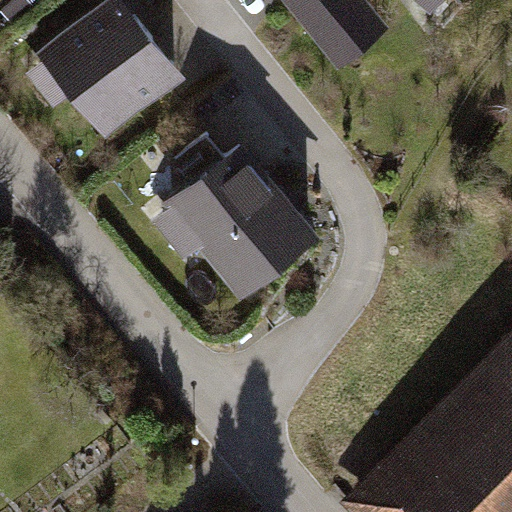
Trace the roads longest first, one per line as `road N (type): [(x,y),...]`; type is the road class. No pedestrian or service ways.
road 1 (residential): [(237,423),(359,284),(369,254),(363,215),(342,176),(200,0)]
road 2 (residential): [(0,143),(237,423)]
